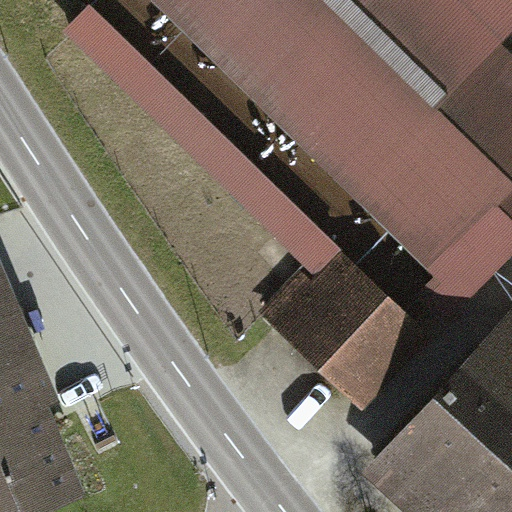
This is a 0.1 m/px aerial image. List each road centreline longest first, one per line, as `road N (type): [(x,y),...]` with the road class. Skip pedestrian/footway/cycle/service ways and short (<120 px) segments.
road 1 (tertiary): [(0,105),(134,309),(285,511)]
road 2 (track): [(511,273),(285,511)]
